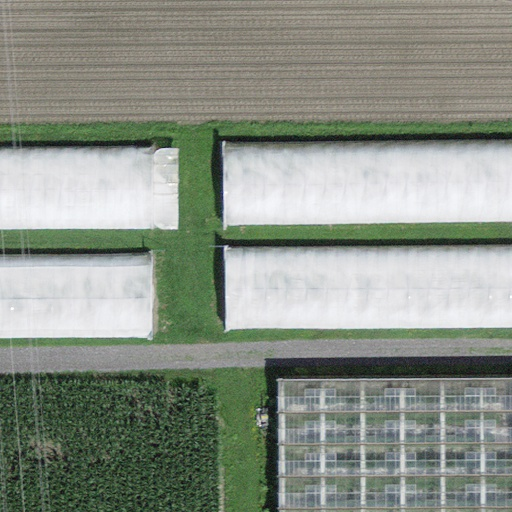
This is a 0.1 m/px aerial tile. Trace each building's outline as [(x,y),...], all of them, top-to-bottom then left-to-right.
[(511,218),(511,136),(226,138),(227,221),(511,218)] [(183,143),(0,143),(0,227),(183,227),(183,143)] [(231,327),(511,319),(511,239),(229,247),(231,327)] [(160,249),(0,250),(0,334),(160,334),(160,249)] [(511,511),(511,363),(295,359),(291,511),(511,511)]
